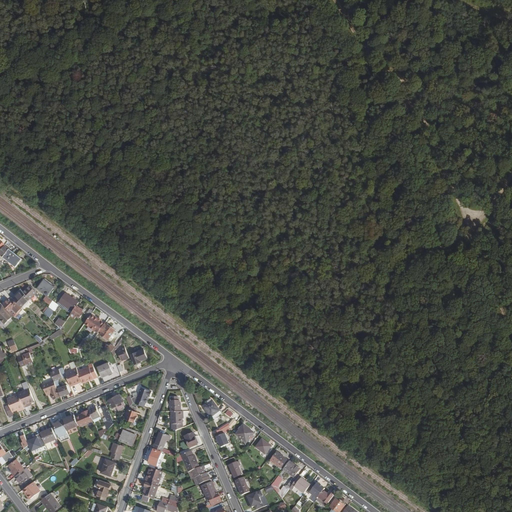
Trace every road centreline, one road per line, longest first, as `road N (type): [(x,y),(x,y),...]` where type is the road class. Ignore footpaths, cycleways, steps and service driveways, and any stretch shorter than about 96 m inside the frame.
road 1 (residential): [(375,511),(174,359)]
road 2 (residential): [(0,433),(174,359)]
road 3 (residential): [(174,359),(238,511)]
road 4 (residential): [(120,511),(174,359)]
road 5 (residential): [(174,359),(49,266)]
